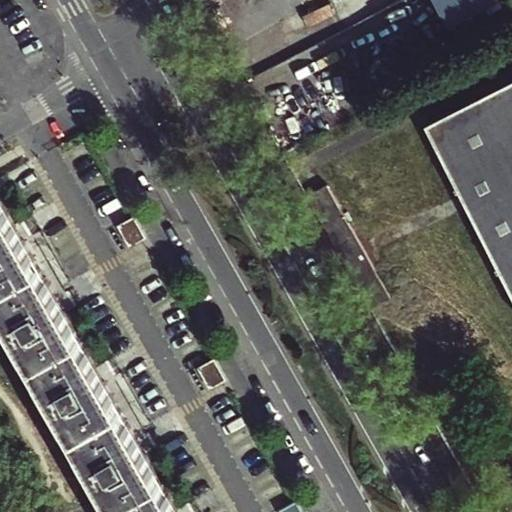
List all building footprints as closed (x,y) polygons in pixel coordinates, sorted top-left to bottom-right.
[(511,285),(511,78),(429,121),(511,285)] [(327,185),(307,196),(371,310),(391,299),(327,185)] [(179,511),(0,197),(0,304),(118,511),(179,511)] [(135,242),(150,233),(139,214),(124,223),(135,242)] [(217,358),(206,365),(215,381),(226,375),(217,358)] [(307,511),(301,501),(288,508),(290,511),(307,511)]
